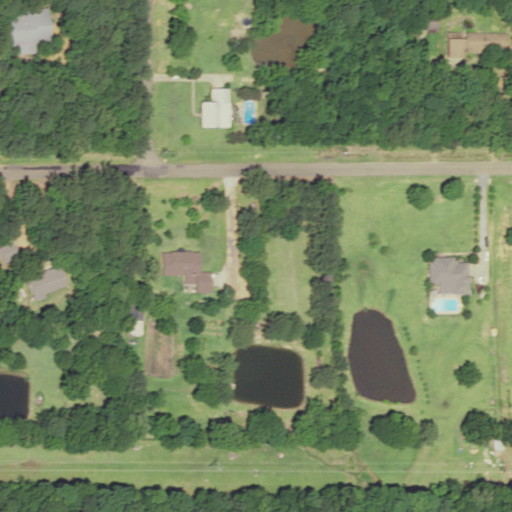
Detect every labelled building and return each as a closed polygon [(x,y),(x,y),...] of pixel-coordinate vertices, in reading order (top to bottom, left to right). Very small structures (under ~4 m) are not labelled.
[(0,15),(4,55),(31,53),(30,42),(45,41),(42,9),(0,12),(0,15)] [(503,33),(484,33),(484,51),(503,51),(503,33)] [(225,87),(207,87),(207,101),(198,101),(198,126),(225,126),(225,87)] [(0,245),(0,261),(1,263),(15,257),(9,242),(0,245)] [(195,251),(158,250),(157,274),(188,275),(188,292),(206,292),(206,271),(194,271),(195,251)] [(452,256),(426,256),(426,282),(434,282),(434,293),(466,293),(466,261),(452,261),(452,256)] [(22,275),(29,298),(63,287),(56,265),(22,275)] [(139,302),(127,302),(127,334),(139,334),(139,302)]
